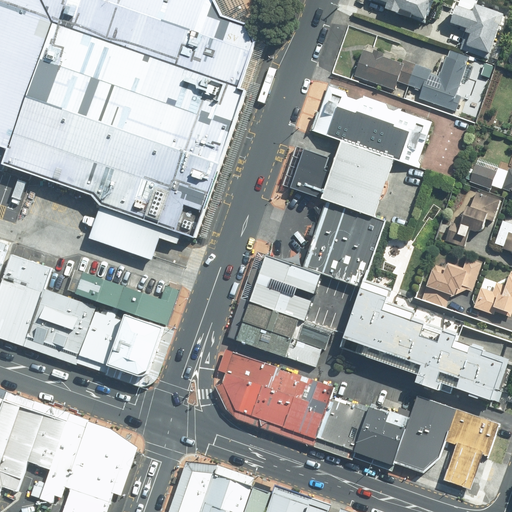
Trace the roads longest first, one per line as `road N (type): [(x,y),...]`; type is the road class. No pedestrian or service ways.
road 1 (tertiary): [(318,0),(194,348)]
road 2 (secondary): [(433,511),(220,438)]
road 3 (secondary): [(172,421),(0,361)]
